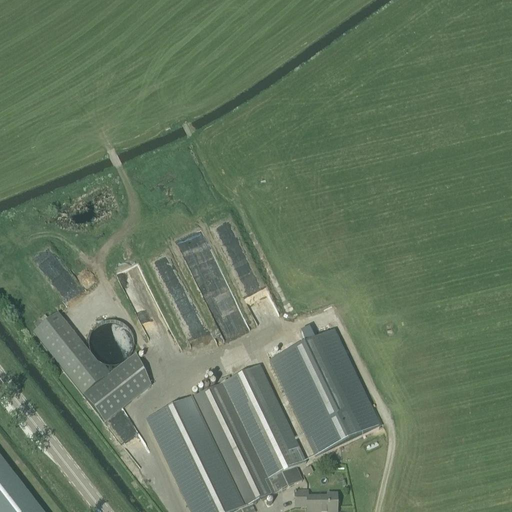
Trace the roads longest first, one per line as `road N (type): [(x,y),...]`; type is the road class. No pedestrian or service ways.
road 1 (track): [(184,126),(292,316),(284,338)]
road 2 (primary): [(104,511),(0,378)]
